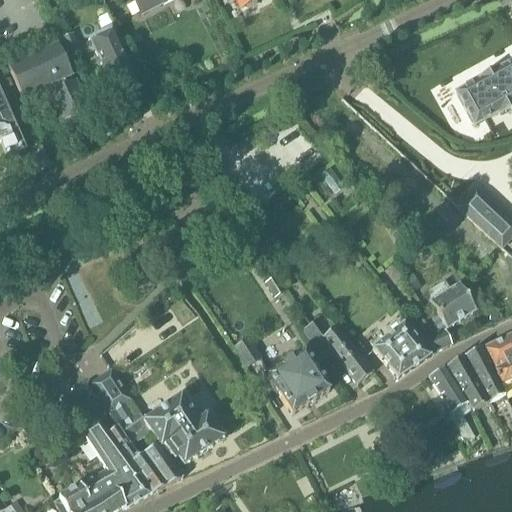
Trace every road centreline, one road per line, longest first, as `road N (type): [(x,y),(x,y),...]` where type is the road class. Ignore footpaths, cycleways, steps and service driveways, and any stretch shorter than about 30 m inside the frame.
road 1 (residential): [(0,206),(453,0)]
road 2 (residential): [(511,327),(145,511)]
road 3 (unknown): [(343,49),(363,84),(411,109),(508,204)]
